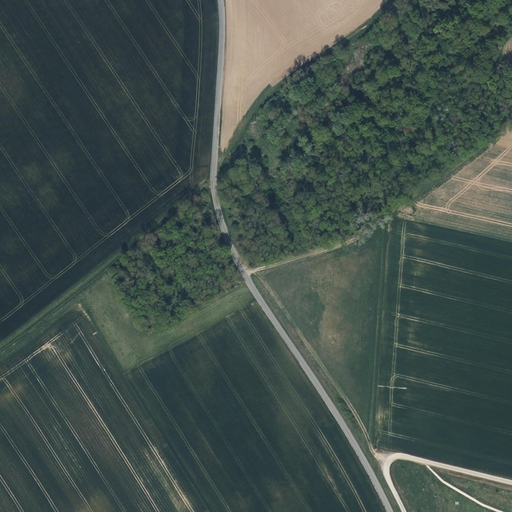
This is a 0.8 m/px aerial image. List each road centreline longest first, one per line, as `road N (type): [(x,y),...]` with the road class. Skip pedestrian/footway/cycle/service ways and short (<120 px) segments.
road 1 (unclassified): [(392,511),(249,278),(220,209),(219,0)]
road 2 (track): [(252,270),(349,242),(511,125)]
road 3 (track): [(384,462),(266,284),(246,272)]
